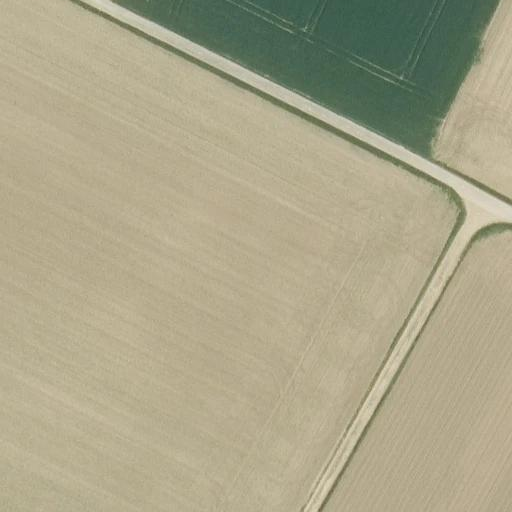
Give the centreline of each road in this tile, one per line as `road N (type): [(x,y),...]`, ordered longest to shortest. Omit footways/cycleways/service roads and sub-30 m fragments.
road 1 (track): [(100,0),(511,208)]
road 2 (track): [(495,199),(312,511)]
